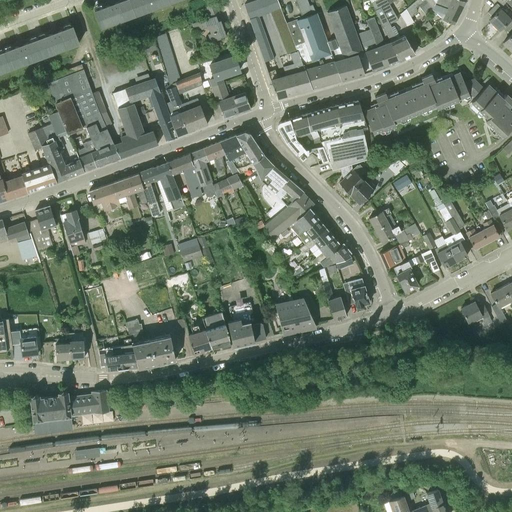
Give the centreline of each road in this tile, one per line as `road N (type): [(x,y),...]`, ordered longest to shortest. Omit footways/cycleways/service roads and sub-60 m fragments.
road 1 (residential): [(103,380),(391,313)]
road 2 (tertiary): [(0,210),(258,114)]
road 3 (residential): [(391,313),(354,231),(276,148),(258,114)]
road 4 (residential): [(268,110),(396,71),(464,30)]
road 5 (residential): [(391,313),(511,251)]
